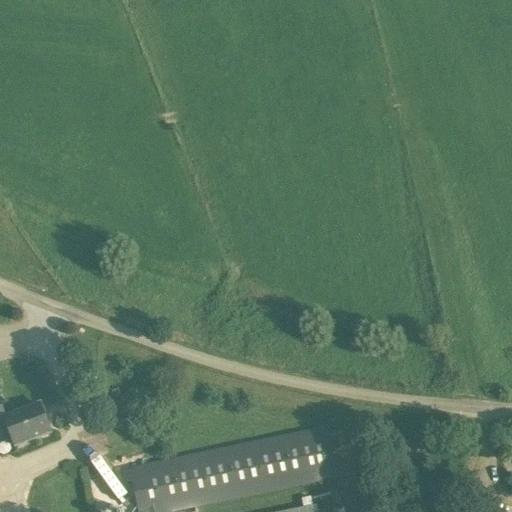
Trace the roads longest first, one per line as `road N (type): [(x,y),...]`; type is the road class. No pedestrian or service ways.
road 1 (unclassified): [(0,283),(259,375),(511,410)]
road 2 (track): [(477,408),(436,251)]
